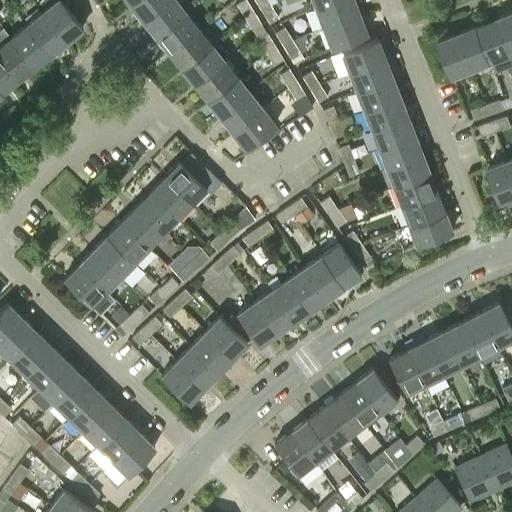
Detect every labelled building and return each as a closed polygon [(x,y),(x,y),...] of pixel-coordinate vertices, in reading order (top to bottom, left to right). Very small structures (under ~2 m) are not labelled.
[(53,0),(42,10),(66,40),(82,26),(61,0),(53,0)] [(132,0),(130,2),(143,18),(164,0),(132,0)] [(164,0),(143,18),(155,34),(185,10),(177,0),(164,0)] [(247,0),(240,0),(236,3),(244,16),(253,10),(247,0)] [(255,0),(261,9),(270,3),(268,0),(255,0)] [(359,13),(353,0),(334,0),(316,7),(323,26),(359,13)] [(261,9),(269,22),(278,16),(270,3),(261,9)] [(26,23),(50,52),(66,40),(42,10),(26,23)] [(198,26),(185,10),(155,34),(168,50),(198,26)] [(244,16),(252,29),(261,23),(253,10),(244,16)] [(511,11),(496,18),(510,53),(511,52),(511,11)] [(366,32),(359,13),(323,26),(331,46),(366,32)] [(496,18),(477,25),(491,61),(510,53),(496,18)] [(10,35),(34,65),(50,52),(26,23),(10,35)] [(275,31),(283,44),(292,39),(284,25),(275,31)] [(477,25),(458,33),(472,68),(491,61),(477,25)] [(168,50),(181,66),(211,42),(198,26),(168,50)] [(275,45),(267,32),(257,38),(266,51),(275,45)] [(452,76),(472,68),(458,33),(438,40),(452,76)] [(0,43),(0,55),(18,78),(34,65),(10,35),(0,43)] [(341,51),(349,71),(384,57),(377,37),(341,51)] [(300,52),(292,39),(283,44),(291,57),(300,52)] [(224,58),(211,42),(181,66),(194,82),(224,58)] [(275,45),(266,51),(274,64),(283,58),(275,45)] [(0,88),(2,91),(18,78),(0,55),(0,88)] [(392,76),(384,57),(349,71),(356,90),(392,76)] [(194,82),(207,98),(236,74),(224,58),(194,82)] [(297,80),(289,67),(279,73),(287,86),(297,80)] [(301,75),(310,88),(319,83),(311,70),(301,75)] [(249,90),(236,74),(207,98),(219,113),(249,90)] [(364,109),(399,95),(392,76),(356,90),(364,109)] [(305,93),(297,80),(287,86),(296,99),(305,93)] [(327,95),(319,83),(310,88),(318,101),(327,95)] [(219,113),(232,129),(262,106),(249,90),(219,113)] [(406,114),(399,95),(364,109),(371,128),(406,114)] [(489,114),(504,109),(501,99),(486,104),(489,114)] [(322,108),(328,123),(338,119),(333,104),(322,108)] [(471,109),(474,118),(474,119),(489,114),(486,104),(471,109)] [(275,122),(262,106),(232,129),(245,146),(275,122)] [(406,114),(371,128),(378,147),(414,133),(406,114)] [(507,115),(493,120),(496,130),(511,126),(507,115)] [(344,133),(338,119),(328,123),(334,137),(344,133)] [(493,120),(478,125),(482,135),(496,130),(493,120)] [(421,152),(414,133),(378,147),(386,166),(421,152)] [(337,147),(343,161),(353,157),(348,142),(337,147)] [(393,185),(429,171),(421,152),(386,166),(393,185)] [(359,171),(353,157),(343,161),(348,175),(359,171)] [(165,175),(192,201),(207,186),(180,160),(165,175)] [(501,203),(511,198),(511,172),(507,160),(487,167),(501,203)] [(436,190),(429,171),(393,185),(401,204),(436,190)] [(192,201),(165,175),(150,189),(177,216),(192,201)] [(136,204),(163,230),(177,216),(150,189),(136,204)] [(408,223),(444,209),(436,190),(401,204),(408,223)] [(319,201),(328,213),(337,207),(328,194),(319,201)] [(300,196),(287,204),(294,213),(306,205),(300,196)] [(121,218),(149,245),(163,230),(136,204),(121,218)] [(287,204),(275,213),(281,222),(294,213),(287,204)] [(295,215),(300,223),(313,214),(308,206),(295,215)] [(346,220),(337,207),(328,213),(337,226),(346,220)] [(451,229),(444,209),(408,223),(416,243),(451,229)] [(107,233),(134,259),(149,245),(121,218),(107,233)] [(267,219),(254,228),(260,236),(273,228),(267,219)] [(228,239),(239,228),(232,220),(220,231),(228,239)] [(254,228),(241,236),(247,245),(260,236),(254,228)] [(352,248),(361,242),(352,229),(343,235),(352,248)] [(216,249),(228,239),(220,231),(209,241),(216,249)] [(93,247),(120,274),(134,259),(107,233),(93,247)] [(339,241),(322,253),(343,284),(361,272),(339,241)] [(369,255),(361,242),(352,248),(361,260),(369,255)] [(232,244),(221,254),(228,262),(240,252),(232,244)] [(78,262),(106,288),(120,274),(93,247),(78,262)] [(201,248),(191,258),(198,266),(209,256),(201,248)] [(305,264),(326,296),(343,284),(322,253),(305,264)] [(221,254),(209,265),(217,273),(228,262),(221,254)] [(198,266),(191,258),(179,268),(186,277),(198,266)] [(63,277),(91,304),(106,288),(78,262),(63,277)] [(288,276),(310,307),(326,296),(305,264),(288,276)] [(160,285),(168,293),(179,283),(171,275),(160,285)] [(271,288),(293,319),(310,307),(288,276),(271,288)] [(156,304),(168,293),(160,285),(149,296),(156,304)] [(185,287),(173,297),(181,306),(192,295),(185,287)] [(254,299),(276,330),(293,319),(271,288),(254,299)] [(173,297),(162,308),(169,316),(181,306),(173,297)] [(276,330),(254,299),(237,311),(258,342),(276,330)] [(0,307),(0,338),(22,316),(7,301),(0,307)] [(479,310),(496,344),(511,335),(511,328),(498,301),(479,310)] [(130,313),(137,321),(148,311),(141,303),(130,313)] [(479,310),(461,319),(478,353),(496,344),(479,310)] [(125,332),(137,321),(130,313),(118,323),(125,332)] [(205,329),(232,356),(247,340),(220,313),(205,329)] [(154,315),(143,325),(150,333),(161,323),(154,315)] [(36,330),(22,316),(0,338),(0,347),(10,357),(36,330)] [(478,353),(461,319),(443,329),(460,362),(478,353)] [(143,325),(131,335),(139,343),(150,333),(143,325)] [(191,343),(218,370),(232,356),(205,329),(191,343)] [(443,329),(424,338),(441,372),(460,362),(443,329)] [(51,345),(36,330),(10,357),(25,372),(51,345)] [(441,372),(424,338),(406,347),(423,381),(441,372)] [(176,358),(204,385),(218,370),(191,343),(176,358)] [(66,359),(51,345),(25,372),(39,386),(66,359)] [(404,390),(423,381),(406,347),(387,357),(404,390)] [(161,373),(189,400),(204,385),(176,358),(161,373)] [(80,373),(66,359),(39,386),(54,400),(80,373)] [(355,379),(379,409),(395,396),(372,366),(355,379)] [(95,387),(80,373),(54,400),(69,415),(95,387)] [(379,409),(355,379),(339,391),(362,421),(379,409)] [(503,392),(495,397),(499,407),(511,401),(511,382),(501,386),(503,392)] [(110,402),(95,387),(69,415),(83,429),(110,402)] [(323,404),(324,404),(346,434),(362,421),(339,391),(323,404)] [(11,407),(0,396),(0,411),(4,415),(11,407)] [(480,403),(485,413),(499,407),(495,397),(480,403)] [(124,416),(110,402),(83,429),(98,443),(124,416)] [(471,419),(485,413),(480,403),(466,409),(471,419)] [(307,416),(330,446),(346,434),(324,404),(323,404),(307,416)] [(443,419),(447,429),(461,423),(457,413),(443,419)] [(11,422),(22,433),(30,425),(19,414),(11,422)] [(139,430),(124,416),(98,443),(112,457),(139,430)] [(291,428),(314,459),(330,446),(307,416),(291,428)] [(433,435),(447,429),(443,419),(429,425),(433,435)] [(41,436),(30,425),(22,433),(33,443),(41,436)] [(297,472),(314,459),(291,428),(274,441),(297,472)] [(154,445),(139,430),(112,457),(128,473),(154,445)] [(405,444),(412,452),(423,442),(416,434),(405,444)] [(396,466),(400,462),(412,452),(405,444),(399,437),(383,449),(396,466)] [(441,449),(436,441),(428,446),(433,454),(441,449)] [(479,454),(495,487),(511,479),(511,457),(508,450),(509,449),(505,442),(479,454)] [(40,451),(52,462),(59,454),(48,443),(40,451)] [(70,464),(59,454),(52,462),(63,472),(70,464)] [(469,499),(495,487),(479,454),(454,466),(469,499)] [(287,461),(280,467),(284,472),(292,467),(287,461)] [(374,471),(382,479),(393,469),(386,461),(374,471)] [(20,462),(11,474),(19,481),(28,468),(20,462)] [(363,463),(353,472),(363,482),(372,473),(363,463)] [(70,479),(81,490),(89,482),(77,471),(70,479)] [(370,490),(382,479),(374,471),(372,473),(363,482),(370,490)] [(10,493),(19,481),(11,474),(2,486),(10,493)] [(415,496),(428,511),(451,511),(460,505),(436,477),(415,496)] [(100,492),(89,482),(81,490),(92,500),(100,492)] [(63,486),(50,503),(61,511),(91,511),(93,510),(63,486)] [(354,488),(343,499),(351,507),(362,497),(354,488)] [(319,511),(345,511),(351,507),(343,499),(335,491),(316,509),(319,511)] [(395,511),(428,511),(415,496),(395,511)] [(371,511),(373,511),(381,506),(375,498),(366,505),(371,511)] [(43,511),(61,511),(50,503),(43,511)]
